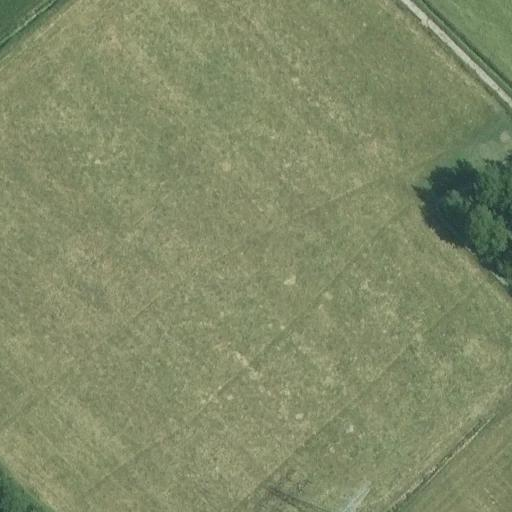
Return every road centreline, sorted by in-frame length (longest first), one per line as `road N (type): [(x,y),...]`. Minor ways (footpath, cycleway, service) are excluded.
road 1 (track): [(511,167),(435,202),(438,218),(511,292)]
road 2 (track): [(511,108),(398,0)]
